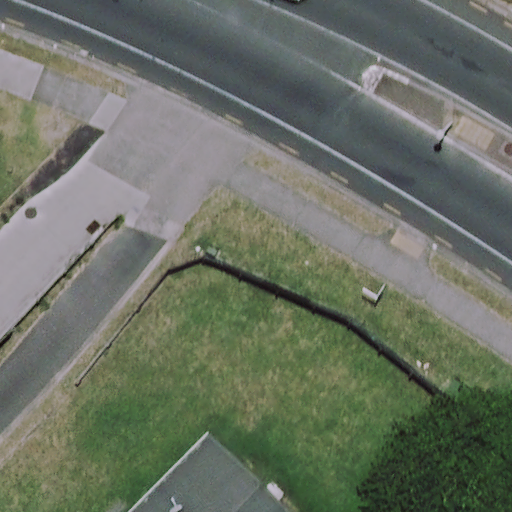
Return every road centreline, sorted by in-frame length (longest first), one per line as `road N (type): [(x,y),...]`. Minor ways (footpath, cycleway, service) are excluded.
road 1 (unknown): [(0,371),(89,241),(278,24)]
road 2 (tertiary): [(221,0),(278,24),(511,158)]
